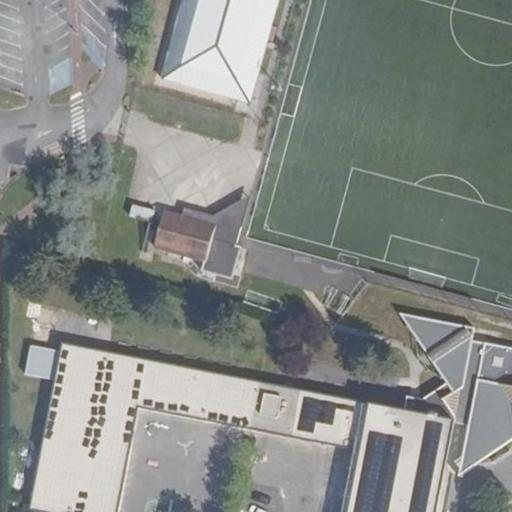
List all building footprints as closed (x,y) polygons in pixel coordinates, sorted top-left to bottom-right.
[(270,0),(171,0),(153,70),(244,95),(270,0)] [(183,207),(180,217),(214,226),(215,221),(220,223),(223,210),(245,216),(251,195),(183,207)] [(153,223),(156,211),(133,205),(130,217),(153,223)] [(214,226),(180,217),(161,212),(152,247),(206,263),(204,273),(233,281),(242,249),(237,248),(246,216),(245,216),(223,210),(220,223),(215,221),(214,226)] [(472,340),(475,328),(400,314),(431,360),(511,382),(511,348),(484,343),(483,347),(471,345),(472,340)] [(43,511),(117,511),(132,438),(123,437),(124,429),(133,431),(138,409),(259,432),(354,450),(362,452),(353,494),(436,508),(440,490),(454,419),(470,421),(465,445),(475,465),(511,440),(511,382),(431,360),(447,383),(423,399),(407,397),(404,410),(62,344),(61,352),(31,346),(25,375),(55,381),(30,509),(43,511)] [(440,490),(475,465),(465,445),(470,421),(454,419),(440,490)] [(123,437),(132,438),(133,431),(124,429),(123,437)] [(362,452),(354,450),(345,492),(353,494),(362,452)] [(342,507),(348,509),(350,509),(353,494),(345,492),(342,507)] [(350,509),(348,509),(347,511),(435,511),(436,508),(353,494),(350,509)]
